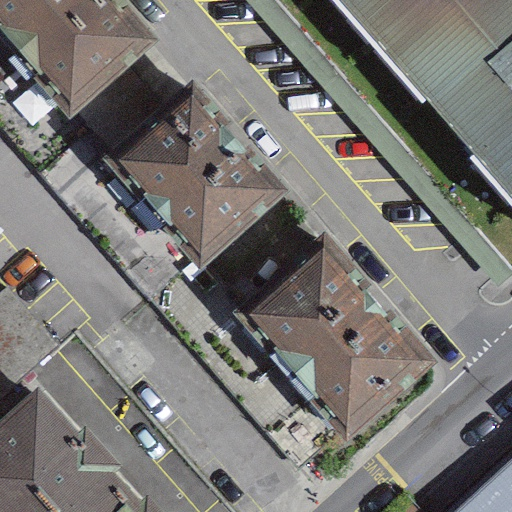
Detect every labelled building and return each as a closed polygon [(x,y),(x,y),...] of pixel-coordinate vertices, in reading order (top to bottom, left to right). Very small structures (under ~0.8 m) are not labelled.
[(139,46),(98,0),(0,0),(0,35),(66,110),(139,46)] [(511,0),(335,0),(511,209),(511,0)] [(272,193),(187,97),(112,163),(197,259),(272,193)] [(425,364),(324,248),(249,314),(350,430),(425,364)] [(140,511),(41,389),(0,425),(0,511),(140,511)] [(511,511),(511,472),(469,511),(511,511)]
